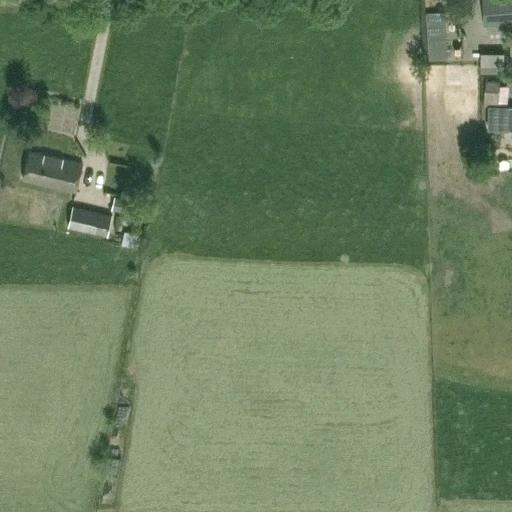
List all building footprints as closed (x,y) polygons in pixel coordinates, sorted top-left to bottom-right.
[(511,22),(511,0),(482,0),(485,25),(511,22)] [(503,52),(481,52),(480,72),(503,72),(503,52)] [(486,81),(484,95),(484,103),(498,104),(498,96),(500,82),(486,81)] [(83,162),(30,150),(24,179),(77,191),(83,162)] [(152,175),(111,166),(107,187),(148,196),(152,175)] [(112,209),(132,213),(135,201),(115,196),(112,209)] [(68,226),(108,236),(113,215),(73,205),(68,226)]
